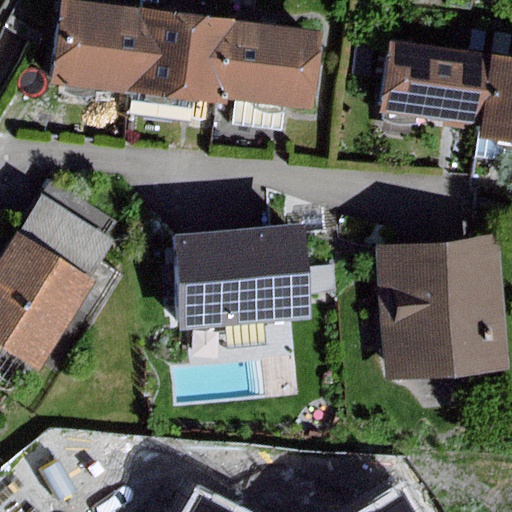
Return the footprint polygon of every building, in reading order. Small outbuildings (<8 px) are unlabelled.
[(110,84),(120,1),(110,0),(39,0),(30,74),(110,84)] [(208,91),(217,13),(120,1),(110,84),(207,96),(208,91)] [(300,23),(217,13),(208,91),(291,101),(300,23)] [(458,118),(467,49),(369,37),(361,106),(458,118)] [(511,51),(468,46),(467,49),(458,118),(457,129),(469,131),(466,152),(511,157),(511,51)] [(17,186),(0,215),(0,229),(81,277),(103,239),(17,186)] [(282,214),(151,226),(159,323),(290,312),(282,214)] [(480,227),(359,239),(372,373),(494,361),(480,227)] [(0,229),(0,347),(28,364),(81,277),(0,229)] [(325,260),(300,261),(302,290),(327,288),(325,260)] [(412,511),(402,494),(372,511),(228,511),(201,497),(192,511),(412,511)]
